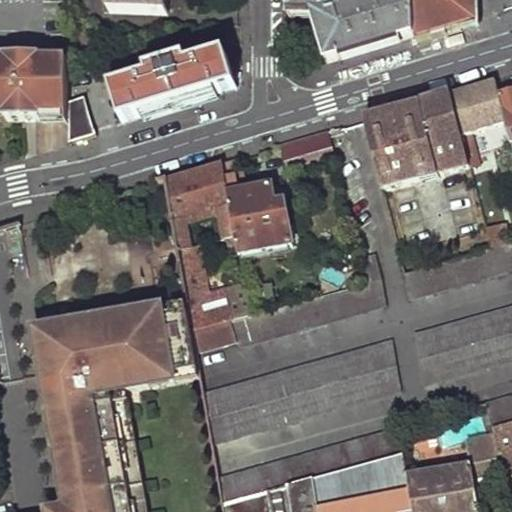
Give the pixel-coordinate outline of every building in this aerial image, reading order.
[(109,0),(109,12),(165,14),(166,0),(109,0)] [(416,39),(415,0),(359,0),(341,5),(340,0),(291,0),(291,12),(315,12),(323,34),(319,36),(327,64),(350,58),(416,39)] [(415,0),(416,39),(468,23),(477,12),(476,0),(415,0)] [(511,0),(498,0),(499,15),(511,11),(511,0)] [(0,114),(7,114),(7,122),(24,122),(24,115),(35,115),(70,115),(69,101),(70,35),(53,35),(52,62),(36,62),(36,57),(5,57),(5,61),(0,61),(0,114)] [(236,90),(226,56),(212,61),(218,80),(133,107),(127,87),(111,92),(123,125),(157,115),(236,90)] [(127,87),(133,107),(218,80),(212,61),(189,68),(187,61),(148,73),(150,80),(127,87)] [(451,95),(461,137),(504,124),(498,97),(494,82),(473,89),(451,95)] [(511,94),(498,97),(504,124),(507,139),(511,138),(511,94)] [(411,109),(364,122),(382,193),(437,178),(437,176),(468,167),(461,137),(451,95),(420,105),(420,107),(411,109)] [(70,145),(97,136),(84,97),(69,101),(70,115),(70,145)] [(327,133),(281,147),(291,178),(333,164),(327,133)] [(232,228),(237,256),(292,247),(284,202),(274,204),(270,187),(245,191),(240,160),(221,166),(232,228)] [(166,182),(177,244),(190,241),(188,230),(217,221),(219,231),(232,228),(221,166),(193,174),(166,182)] [(488,252),(508,247),(502,227),(483,230),(488,252)] [(488,252),(403,276),(407,303),(511,274),(511,245),(508,247),(488,252)] [(248,318),(245,299),(204,310),(192,250),(178,253),(188,307),(189,315),(192,334),(248,318)] [(192,334),(196,352),(233,343),(235,349),(384,309),(374,256),(357,260),(364,284),(248,318),(192,334)] [(188,307),(138,316),(139,324),(189,315),(188,307)] [(511,362),(511,310),(413,338),(421,387),(511,362)] [(150,383),(200,374),(196,352),(192,334),(189,315),(139,324),(138,316),(112,321),(113,328),(68,337),(67,329),(51,332),(52,340),(43,341),(74,511),(132,511),(132,508),(147,505),(141,474),(126,477),(121,450),(116,423),(131,420),(128,404),(121,405),(119,389),(135,385),(137,393),(151,390),(150,383)] [(113,328),(112,321),(67,329),(68,337),(113,328)] [(52,340),(51,332),(42,334),(43,341),(52,340)] [(74,511),(43,341),(42,334),(35,335),(66,511),(74,511)] [(203,393),(211,443),(396,393),(389,346),(203,393)] [(150,383),(151,390),(201,381),(200,374),(150,383)] [(121,405),(128,404),(127,395),(137,393),(135,385),(119,389),(121,405)] [(511,397),(483,405),(489,433),(511,426),(511,397)] [(121,450),(136,447),(131,420),(116,423),(121,450)] [(496,465),(511,460),(511,426),(489,433),(495,462),(496,465)] [(397,428),(371,435),(378,462),(403,456),(397,428)] [(463,440),(469,466),(495,462),(489,433),(463,440)] [(378,462),(371,435),(218,477),(222,504),(266,492),(277,489),(284,487),(313,479),(378,462)] [(126,477),(141,474),(136,447),(121,450),(126,477)] [(413,511),(407,476),(403,456),(378,462),(313,479),(319,511),(413,511)] [(407,476),(413,511),(477,511),(469,466),(407,476)] [(319,511),(313,479),(284,487),(288,511),(319,511)] [(266,492),(269,511),(280,511),(277,489),(266,492)] [(223,511),(269,511),(266,492),(222,504),(223,511)]
